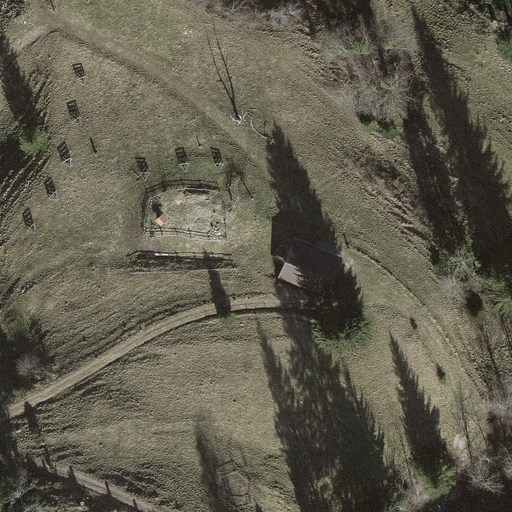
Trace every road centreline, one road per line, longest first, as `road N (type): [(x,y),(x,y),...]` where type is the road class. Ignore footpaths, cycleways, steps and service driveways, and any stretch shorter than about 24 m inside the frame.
road 1 (track): [(355,290),(350,263),(255,156),(153,60),(55,23),(42,0)]
road 2 (track): [(0,416),(178,321),(248,304),(316,309),(355,290)]
road 3 (track): [(355,290),(400,309),(432,337),(451,371),(464,438),(439,511)]
road 4 (track): [(143,511),(57,469),(0,467)]
